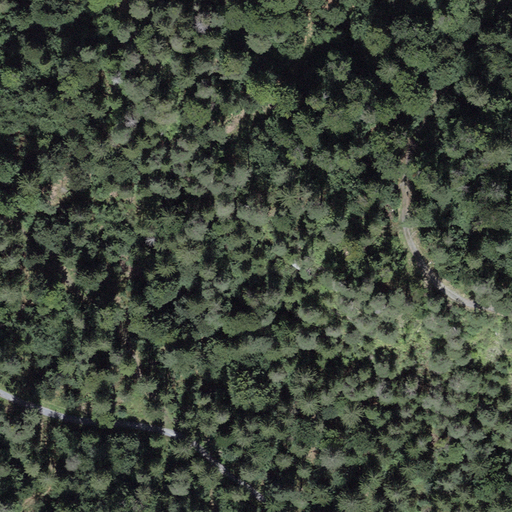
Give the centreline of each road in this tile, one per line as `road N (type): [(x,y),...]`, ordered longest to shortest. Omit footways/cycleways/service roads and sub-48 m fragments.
road 1 (track): [(511,313),(458,297),(433,273),(403,220),(406,175),(428,115),(504,0)]
road 2 (track): [(283,511),(186,439),(150,427)]
road 3 (track): [(150,427),(60,415),(0,389)]
